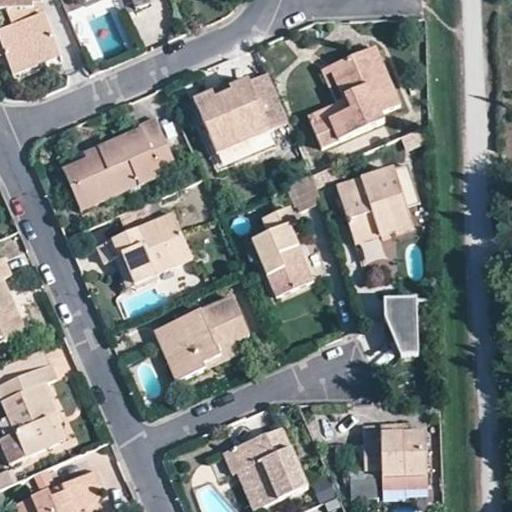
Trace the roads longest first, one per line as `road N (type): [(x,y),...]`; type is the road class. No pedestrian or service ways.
road 1 (track): [(452,0),(475,511)]
road 2 (residential): [(135,451),(0,132)]
road 3 (residential): [(0,130),(235,32),(268,0)]
road 4 (residential): [(340,378),(282,386),(135,451)]
